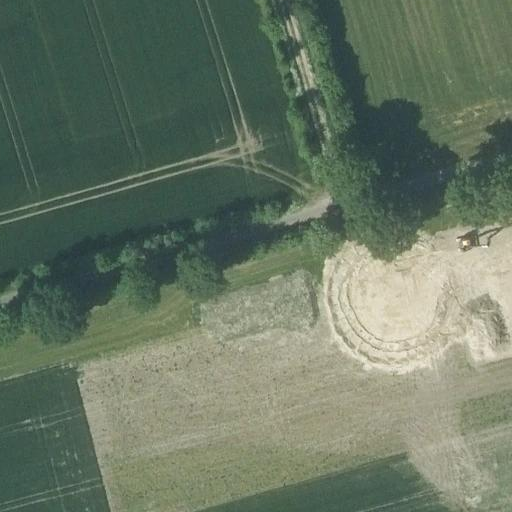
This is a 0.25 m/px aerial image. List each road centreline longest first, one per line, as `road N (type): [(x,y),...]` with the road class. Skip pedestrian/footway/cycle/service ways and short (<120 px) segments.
road 1 (unclassified): [(511,156),(0,302)]
road 2 (track): [(347,201),(285,0)]
